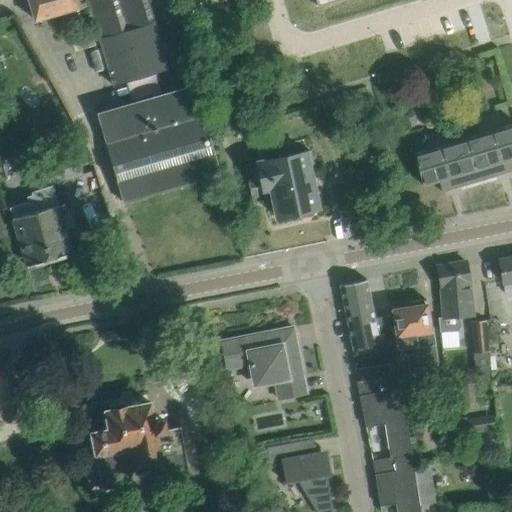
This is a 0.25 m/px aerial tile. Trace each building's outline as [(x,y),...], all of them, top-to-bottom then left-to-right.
[(166,58),(148,0),(29,0),(35,19),(89,4),(114,84),(160,70),(166,58)] [(229,4),(227,0),(188,0),(193,15),(229,4)] [(220,176),(196,85),(112,107),(97,112),(124,202),(220,176)] [(439,88),(425,92),(428,104),(442,100),(439,88)] [(511,157),(511,123),(502,127),(498,113),(488,116),(504,172),(511,169),(511,162),(511,158),(511,157)] [(504,172),(488,116),(476,119),(480,133),(466,137),(478,180),(504,172)] [(478,180),(466,137),(452,141),(448,128),(436,132),(453,187),(478,180)] [(453,187),(436,132),(425,135),(429,149),(414,153),(423,184),(439,179),(442,191),(453,187)] [(263,186),(250,188),(253,202),(273,198),(277,216),(298,211),(302,215),(312,213),(313,208),(319,207),(315,187),(311,170),(315,169),(311,149),(289,154),(286,142),(274,145),(273,141),(256,145),(259,160),(253,162),(254,167),(259,166),(263,186)] [(73,252),(52,182),(83,172),(77,153),(37,165),(44,187),(32,191),(33,194),(27,196),(29,201),(10,207),(27,265),(73,252)] [(511,257),(500,259),(503,279),(503,281),(511,279),(511,257)] [(467,260),(437,265),(441,285),(443,311),(443,316),(439,317),(440,332),(442,347),(460,346),(459,330),(462,326),(461,316),(474,315),(471,284),(470,280),(468,265),(467,260)] [(368,279),(340,284),(353,349),(381,344),(381,343),(395,340),(391,314),(375,317),(368,279)] [(435,343),(432,329),(430,329),(429,318),(426,298),(408,301),(409,306),(393,308),(399,355),(416,352),(420,375),(437,371),(436,353),(435,343)] [(489,351),(486,319),(471,321),(475,352),(489,351)] [(307,394),(294,326),(220,341),(220,342),(223,341),(228,366),(225,367),(225,368),(250,363),(255,384),(276,380),(280,400),(281,399),(280,396),(305,392),(306,395),(307,394)] [(0,395),(12,392),(3,367),(0,360),(0,395)] [(361,381),(381,378),(381,376),(388,375),(386,363),(359,368),(361,381)] [(400,374),(388,375),(381,376),(381,378),(383,391),(360,395),(366,424),(387,421),(392,456),(412,453),(400,374)] [(109,428),(82,433),(86,453),(86,455),(94,453),(101,489),(114,487),(111,468),(160,459),(163,473),(189,468),(181,426),(165,429),(155,431),(153,420),(150,401),(126,406),(126,401),(109,404),(110,409),(106,410),(109,428)] [(493,413),(470,417),(472,431),(495,427),(493,413)] [(493,428),(476,430),(477,441),(495,438),(493,428)] [(331,473),(328,457),(327,450),(316,452),(314,437),(267,446),(271,470),(283,468),(285,481),(299,479),(307,492),(306,492),(312,502),(313,502),(318,511),(334,511),(327,473),(331,473)] [(420,511),(412,453),(392,456),(373,460),(380,503),(399,500),(400,511),(420,511)] [(428,466),(415,468),(420,504),(434,501),(428,466)]
